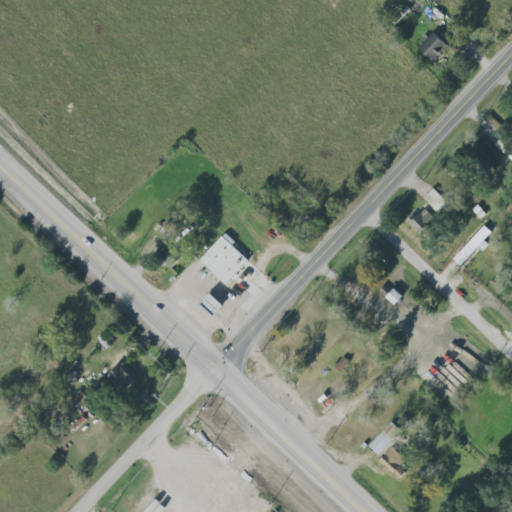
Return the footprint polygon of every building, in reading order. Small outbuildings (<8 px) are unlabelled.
[(421,50),(438,61),(449,42),(432,32),(421,50)] [(440,216),(451,206),(434,188),(423,198),(440,216)] [(420,235),(436,219),(424,207),(409,223),(420,235)] [(455,259),(464,267),(488,242),(486,240),(493,232),(486,225),(455,259)] [(228,285),(252,259),(226,235),(202,260),(228,285)] [(172,268),(184,255),(169,240),(157,253),(172,268)] [(139,377),(123,362),(110,376),(126,391),(139,377)] [(370,445),(380,455),(394,439),(384,429),(370,445)] [(407,471),(401,467),(407,457),(392,446),(379,463),(401,479),(407,471)]
